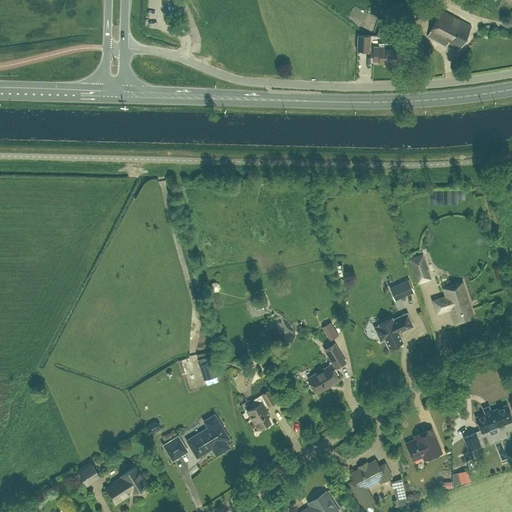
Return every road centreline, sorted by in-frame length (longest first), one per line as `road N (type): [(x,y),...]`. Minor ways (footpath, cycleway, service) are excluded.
road 1 (secondary): [(122,93),(405,99),(511,87)]
road 2 (unclassified): [(511,354),(388,402),(220,511)]
road 3 (residential): [(217,74),(362,87),(511,73)]
